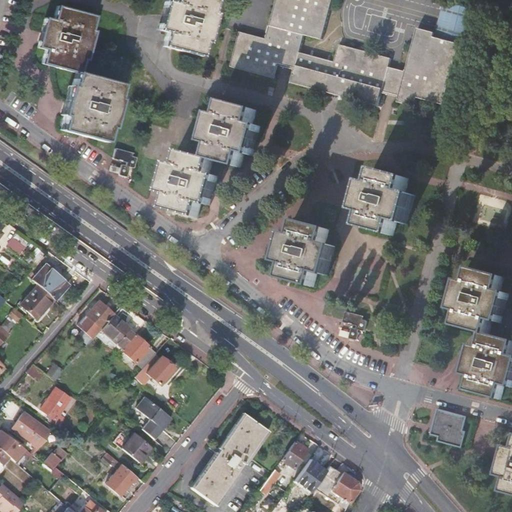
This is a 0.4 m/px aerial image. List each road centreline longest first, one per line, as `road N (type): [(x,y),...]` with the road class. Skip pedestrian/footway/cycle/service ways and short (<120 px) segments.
road 1 (tertiary): [(388,442),(317,381),(0,156)]
road 2 (residential): [(202,256),(0,111)]
road 3 (tertiary): [(193,308),(280,372),(382,464)]
road 4 (residential): [(400,389),(352,373),(202,256)]
road 5 (tertiary): [(0,170),(193,308)]
road 6 (residential): [(149,21),(145,41),(169,70),(334,129)]
road 7 (residential): [(202,256),(334,129)]
road 8 (residential): [(334,129),(511,172)]
road 9 (residential): [(106,274),(244,379)]
road 10 (residential): [(135,511),(244,379)]
road 11 (residential): [(0,387),(106,274)]
road 12 (residential): [(0,199),(106,274)]
road 13 (residential): [(273,395),(338,444),(382,464)]
